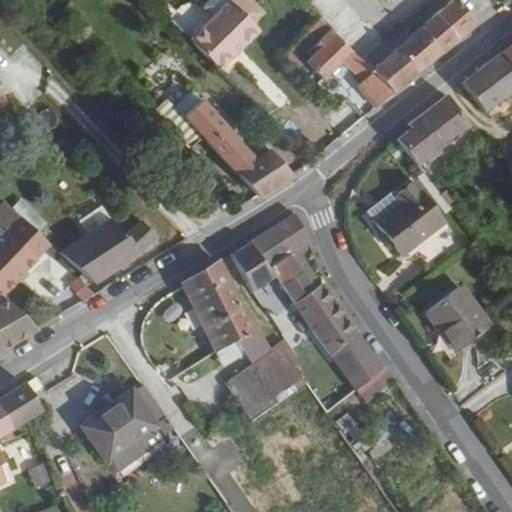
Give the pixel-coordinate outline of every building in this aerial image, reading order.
[(222,0),(206,16),(218,28),(246,2),(243,0),(222,0)] [(218,28),(196,51),(229,84),(242,70),(236,63),(262,38),(254,31),(265,20),(246,2),(218,28)] [(453,5),(418,36),(439,60),(458,43),(474,29),(453,5)] [(384,49),(360,70),(372,82),(391,103),(405,90),(417,79),(428,70),(439,60),(418,36),(410,44),(404,38),(388,53),(384,49)] [(360,70),(332,39),(311,59),(316,66),(312,69),(326,87),(345,70),(362,91),(372,82),(360,70)] [(511,59),(503,67),(511,78),(511,59)] [(478,85),(464,95),(486,122),(511,99),(511,78),(503,67),(478,85)] [(358,95),(376,115),(391,103),(372,82),(362,91),(358,95)] [(419,178),(470,137),(447,108),(423,127),(410,137),(412,141),(399,151),(419,178)] [(191,156),(203,144),(185,127),(168,109),(157,120),(191,156)] [(203,144),(262,205),(283,192),(313,173),(291,149),(260,169),(202,111),(185,127),(203,144)] [(444,234),(414,194),(396,207),(401,215),(375,234),(400,267),(444,234)] [(53,251),(57,255),(60,251),(46,238),(51,233),(25,206),(16,214),(23,221),(53,251)] [(370,226),(375,234),(401,215),(396,207),(370,226)] [(0,299),(2,302),(53,251),(23,221),(0,242),(0,299)] [(318,253),(301,223),(253,254),(255,257),(269,281),(274,278),(291,267),(299,263),(318,253)] [(63,260),(95,292),(115,279),(143,262),(127,243),(114,226),(71,254),(63,260)] [(127,243),(143,262),(159,249),(143,229),(127,243)] [(269,281),(255,257),(235,269),(257,304),(281,289),(274,278),(269,281)] [(320,298),(299,263),(291,267),(314,302),(320,298)] [(281,289),(297,312),(314,302),(291,267),(274,278),(281,289)] [(284,415),(297,405),(309,396),(298,379),(303,375),(289,351),(275,359),(246,319),(220,273),(190,291),(223,364),(242,352),(260,378),(284,415)] [(297,312),(334,366),(357,345),(322,296),(320,298),(314,302),(297,312)] [(459,299),(424,325),(435,339),(439,336),(459,364),(490,342),(459,299)] [(0,356),(37,336),(7,307),(0,310),(0,356)] [(334,366),(357,401),(382,379),(357,345),(334,366)] [(255,433),(284,415),(260,378),(232,398),(248,422),(255,433)] [(44,394),(39,385),(29,391),(34,399),(44,394)] [(0,408),(0,443),(26,429),(41,421),(42,421),(44,420),(27,392),(10,402),(0,408)] [(131,403),(88,433),(110,467),(154,437),(131,403)] [(18,466),(37,459),(29,438),(11,445),(18,466)] [(482,479),(472,485),(485,505),(494,499),(482,479)] [(43,482),(29,486),(35,504),(49,500),(43,482)]
